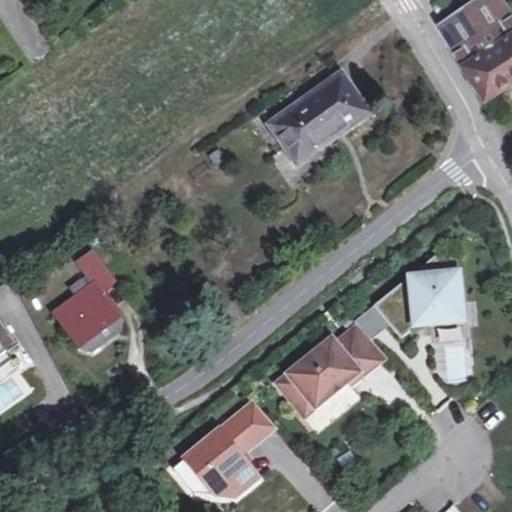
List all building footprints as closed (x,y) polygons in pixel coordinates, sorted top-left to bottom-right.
[(511,88),(511,17),(500,0),(498,0),(446,33),(489,103),(511,88)] [(272,126),(298,163),(366,114),(340,76),(272,126)] [(70,249),(95,283),(55,314),(79,347),(119,316),(102,292),(114,283),(81,240),(70,249)] [(452,246),(439,255),(457,263),(455,248),(452,246)] [(439,255),(374,307),(389,327),(400,340),(414,329),(415,328),(463,323),(457,263),(439,255)] [(357,325),(371,341),(389,327),(374,307),(354,322),(357,325)] [(0,326),(0,368),(22,356),(4,324),(0,326)] [(332,340),(277,384),(293,404),(303,395),(315,410),(349,383),(358,375),(360,378),(361,378),(386,358),(371,341),(357,325),(335,345),(332,340)] [(349,383),(352,386),(360,378),(358,375),(349,383)] [(303,395),(293,404),(304,418),(315,410),(303,395)] [(183,461),(196,476),(193,496),(215,497),(233,482),(242,492),(257,479),(245,464),(239,458),(243,454),(266,435),(256,423),(264,416),(254,403),(183,461)] [(264,416),(256,423),(266,435),(275,428),(264,416)] [(243,454),(239,458),(245,464),(249,461),(243,454)] [(183,461),(172,470),(193,496),(196,476),(183,461)] [(233,482),(215,497),(233,499),(242,492),(233,482)]
